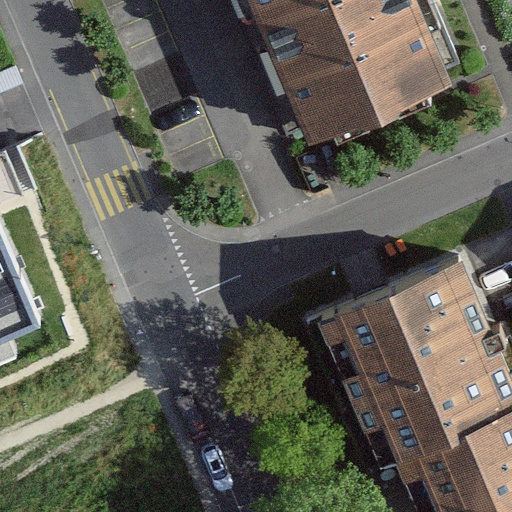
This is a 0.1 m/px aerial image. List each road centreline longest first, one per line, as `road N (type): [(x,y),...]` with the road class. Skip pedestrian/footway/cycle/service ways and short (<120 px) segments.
road 1 (residential): [(511,163),(167,307)]
road 2 (residential): [(37,0),(167,307)]
road 3 (residential): [(167,307),(253,511)]
